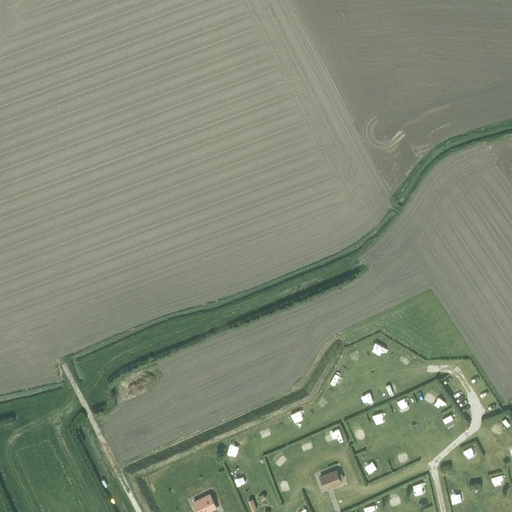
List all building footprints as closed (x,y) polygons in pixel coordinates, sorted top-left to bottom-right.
[(423,399),(436,402),(438,393),(425,390),(423,399)] [(444,424),(452,422),(449,414),(441,416),(444,424)] [(349,438),(356,440),(358,431),(351,429),(349,438)] [(467,459),(475,454),(471,445),(462,450),(467,459)] [(319,476),(324,489),(342,482),(337,469),(319,476)] [(411,485),(415,495),(423,492),(419,482),(411,485)] [(401,500),(397,492),(387,497),(391,505),(401,500)] [(205,511),(215,507),(209,495),(194,502),(198,511),(205,511)]
